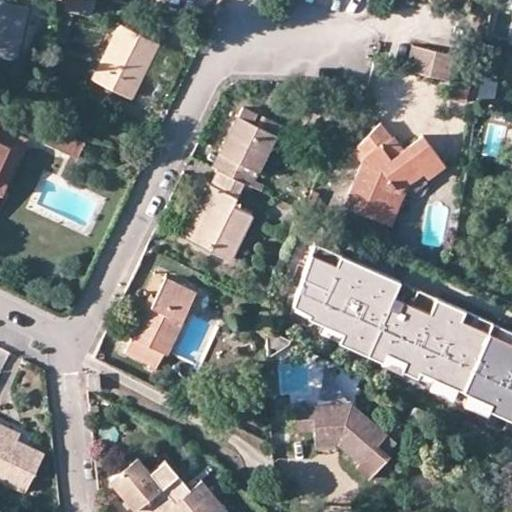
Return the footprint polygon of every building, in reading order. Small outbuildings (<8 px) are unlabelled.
[(94,12),(96,0),(65,0),(64,6),(94,12)] [(95,77),(131,94),(159,40),(122,22),(95,77)] [(413,42),(407,68),(453,79),(460,54),(413,42)] [(453,79),(450,91),(468,95),(471,82),(453,79)] [(259,114),(243,107),(215,166),(219,169),(246,181),(254,185),(258,176),(278,134),(254,124),(259,114)] [(259,114),(254,124),(278,134),(282,124),(259,114)] [(0,190),(3,191),(9,180),(0,176),(0,167),(11,144),(0,138),(0,122),(0,121),(0,190)] [(360,144),(367,155),(348,203),(382,218),(397,183),(400,188),(409,182),(424,171),(429,176),(447,163),(425,133),(404,148),(393,156),(384,144),(394,137),(383,121),(360,144)] [(0,122),(0,138),(11,144),(0,167),(0,176),(9,180),(29,136),(0,122)] [(56,127),(51,125),(44,140),(49,142),(56,127)] [(78,155),(85,141),(56,127),(49,142),(78,155)] [(394,137),(384,144),(393,156),(404,148),(394,137)] [(200,198),(208,203),(191,238),(232,259),(254,213),(235,203),(246,181),(219,169),(213,182),(209,180),(200,198)] [(254,185),(263,189),(267,180),(258,176),(254,185)] [(382,218),(392,222),(409,182),(400,188),(397,183),(382,218)] [(179,232),(191,238),(208,203),(200,198),(197,197),(179,232)] [(349,253),(320,240),(291,305),(511,404),(511,326),(475,310),(480,300),(451,287),(445,299),(409,283),(416,270),(354,242),(349,253)] [(423,261),(441,269),(443,252),(423,250),(423,261)] [(154,304),(147,302),(131,333),(135,335),(128,350),(151,362),(150,366),(157,369),(164,350),(168,352),(197,292),(167,277),(158,295),(154,304)] [(147,302),(154,304),(158,295),(151,293),(147,302)] [(99,376),(89,376),(89,390),(100,390),(99,376)] [(315,438),(341,436),(343,437),(337,444),(360,464),(355,469),(368,481),(387,458),(375,447),(386,436),(351,405),(291,408),(291,431),(314,430),(315,438)] [(0,433),(15,441),(19,435),(0,425),(0,433)] [(42,455),(15,441),(0,433),(0,479),(24,491),(42,455)] [(343,437),(341,436),(315,438),(315,446),(337,444),(343,437)] [(162,511),(165,510),(176,501),(150,471),(137,456),(110,479),(135,509),(140,506),(146,511),(162,511)] [(150,471),(176,501),(191,488),(165,458),(150,471)] [(165,510),(165,511),(239,511),(238,510),(235,511),(229,511),(202,479),(191,488),(176,501),(165,510)]
